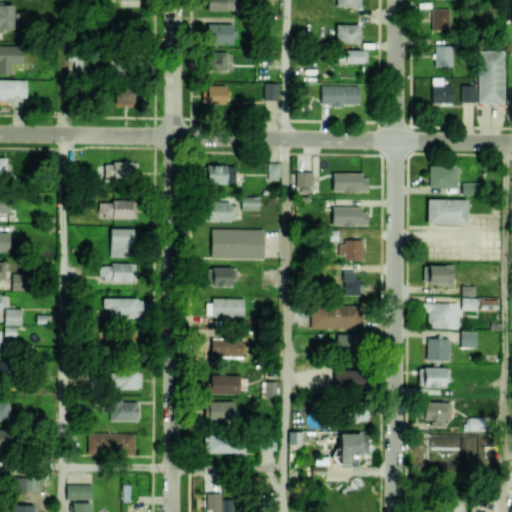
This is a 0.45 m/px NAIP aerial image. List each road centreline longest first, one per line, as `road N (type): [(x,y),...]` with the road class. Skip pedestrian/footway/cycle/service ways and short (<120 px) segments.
road 1 (residential): [(392,511),(396,0)]
road 2 (residential): [(171,511),(173,0)]
